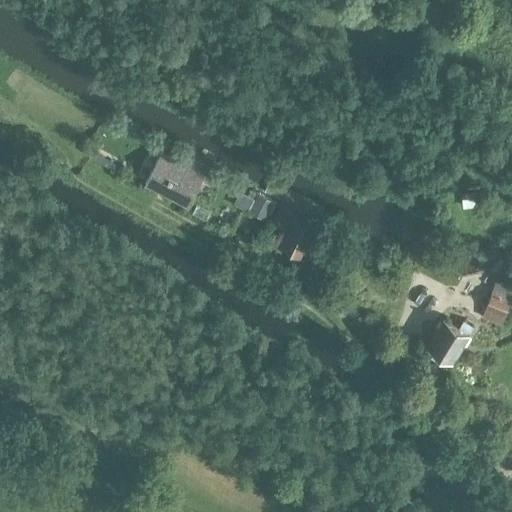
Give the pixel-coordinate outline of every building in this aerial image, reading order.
[(181,169),(158,157),(144,183),(187,206),(200,181),(208,185),(215,173),(187,158),(181,169)] [(253,189),(243,209),(265,219),(275,199),(253,189)] [(303,257),(318,229),(292,215),(298,204),(283,197),(271,220),(284,226),(276,242),(303,257)] [(504,323),(511,305),(511,283),(499,278),(485,315),(504,323)] [(458,329),(444,320),(426,348),(450,363),(460,346),(462,347),(469,335),(467,334),(471,328),(462,322),(458,329)]
